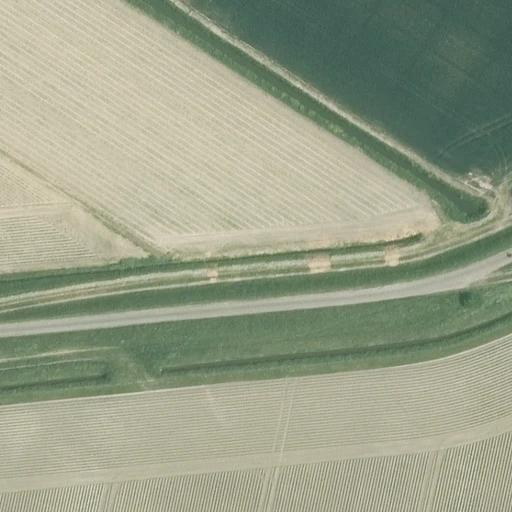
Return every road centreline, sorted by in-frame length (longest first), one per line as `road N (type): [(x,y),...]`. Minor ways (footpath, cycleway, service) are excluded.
road 1 (track): [(0,313),(426,259),(511,223)]
road 2 (unclassified): [(0,331),(451,287),(511,260)]
road 3 (track): [(0,367),(118,357),(134,369),(140,396)]
